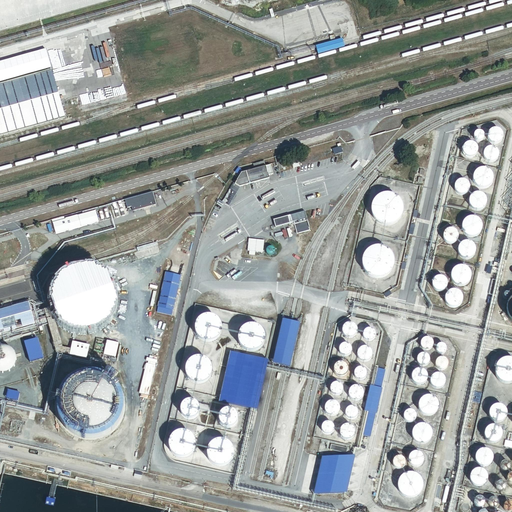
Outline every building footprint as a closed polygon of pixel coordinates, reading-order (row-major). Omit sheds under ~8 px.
[(0,0),(0,32),(116,0),(0,0)] [(0,137),(64,119),(50,71),(0,84),(0,137)] [(502,138),(502,137),(501,136),(501,135),(501,134),(500,133),(500,132),(499,132),(498,131),(497,131),(496,130),(495,130),(494,130),(493,130),(492,130),(491,131),(490,131),(489,132),(488,133),(488,134),(487,135),(487,136),(487,137),(487,138),(487,139),(487,140),(487,141),(488,142),(489,143),(490,144),(491,144),(492,145),(493,145),(494,145),(495,145),(496,145),(497,144),(498,144),(499,143),(500,143),(500,142),(501,141),(501,140),(502,139),(502,138)] [(482,138),(482,137),(482,136),(481,135),(481,134),(480,133),(478,133),(477,133),(476,133),(475,133),(474,134),(473,135),(472,136),(472,137),(472,138),(473,140),(473,141),(474,141),(475,142),(477,142),(478,142),(479,142),(480,141),(481,141),(482,140),(482,138)] [(476,152),(476,151),(476,150),(476,149),(475,148),(475,147),(474,146),(473,145),(472,145),(471,144),(470,144),(469,144),(468,144),(467,144),(466,144),(466,145),(465,145),(464,146),(463,146),(463,147),(462,148),(462,149),(461,150),(461,151),(461,152),(461,153),(462,154),(462,155),(463,156),(463,157),(464,157),(465,158),(466,159),(467,159),(468,159),(469,159),(470,159),(471,159),(472,158),(473,158),(473,157),(474,157),(475,156),(475,155),(476,154),(476,153),(476,152)] [(497,156),(497,155),(496,154),(496,153),(496,152),(495,151),(494,150),(493,149),(492,149),(491,149),(491,148),(490,148),(489,148),(488,148),(487,149),(486,149),(485,149),(484,150),(484,151),(483,151),(482,152),(482,153),(482,154),(482,155),(481,156),(482,157),(482,158),(482,159),(483,160),(483,161),(484,162),(485,162),(486,163),(487,163),(488,163),(489,163),(490,163),(491,163),(492,163),(493,162),(494,162),(494,161),(495,160),(496,160),(496,159),(496,158),(497,157),(497,156)] [(285,168),(282,156),(278,157),(280,165),(278,165),(278,163),(275,164),(276,167),(277,166),(278,170),(285,168)] [(269,166),(240,174),(234,185),(232,185),(222,202),(228,205),(238,188),(268,180),(267,176),(272,175),(269,166)] [(491,180),(492,179),(492,178),(491,176),(491,175),(490,174),(490,173),(489,172),(488,171),(487,170),(486,170),(485,169),(483,169),(482,169),(481,169),(480,169),(478,169),(477,170),(476,170),(475,171),(474,172),(473,173),(472,174),(472,175),(471,176),(471,177),(471,179),(471,180),(471,181),(472,182),(472,184),(473,185),(474,186),(475,187),(476,187),(477,188),(478,188),(479,189),(481,189),(482,189),(483,189),(484,189),(486,188),(487,187),(488,187),(489,186),(490,185),(490,184),(491,183),(491,181),(491,180)] [(468,188),(468,187),(468,186),(467,185),(466,184),(466,183),(465,182),(464,182),(463,181),(462,181),(461,181),(460,181),(459,181),(458,181),(457,181),(456,182),(455,182),(455,183),(454,184),(453,185),(453,186),(453,187),(453,188),(453,189),(453,190),(453,191),(454,192),(454,193),(455,193),(455,194),(456,195),(457,195),(458,195),(459,196),(460,196),(461,196),(462,196),(462,195),(463,195),(464,195),(465,194),(466,193),(467,192),(467,191),(468,190),(468,189),(468,188)] [(146,194),(109,205),(113,218),(149,208),(146,194)] [(485,204),(485,203),(485,202),(484,201),(484,199),(484,198),(483,197),(482,197),(482,196),(481,195),(480,195),(479,194),(478,194),(477,194),(475,194),(474,194),(473,194),(472,195),(471,195),(470,196),(470,197),(469,197),(468,198),(468,199),(467,200),(467,201),(467,202),(467,204),(467,205),(468,206),(468,207),(469,208),(469,209),(470,209),(471,210),(472,210),(473,211),(474,211),(475,211),(476,211),(477,211),(478,211),(480,211),(480,210),(481,209),(482,209),(483,208),(483,207),(484,206),(484,205),(485,204)] [(400,216),(401,214),(401,213),(401,211),(401,209),(401,207),(400,205),(400,203),(399,201),(397,200),(396,198),(394,197),(393,196),(391,196),(389,195),(387,195),(385,195),(383,195),(381,195),(379,196),(377,197),(376,198),(374,200),(373,201),(372,203),(371,204),(371,206),(370,208),(370,210),(370,212),(371,214),(371,216),(372,218),(373,220),(374,221),(376,222),(377,224),(379,225),(381,225),(383,226),(385,226),(387,226),(389,226),(390,225),(392,225),(394,224),(396,223),(397,221),(398,220),(399,218),(400,216)] [(77,214),(51,221),(52,224),(51,224),(54,235),(70,230),(70,231),(83,227),(82,227),(100,222),(97,211),(89,213),(78,216),(77,214)] [(305,211),(273,219),(275,227),(293,222),(297,233),(309,230),(305,211)] [(481,229),(481,228),(481,226),(480,225),(480,224),(479,223),(479,222),(478,221),(477,220),(476,219),(475,218),(474,218),(472,218),(471,217),(470,217),(468,217),(467,218),(466,218),(465,219),(464,220),(463,221),(462,222),(461,223),(461,224),(460,225),(460,226),(460,228),(460,229),(460,230),(461,231),(461,232),(462,233),(463,234),(464,235),(465,236),(466,237),(467,237),(468,238),(470,238),(471,238),(472,238),(473,237),(475,237),(476,236),(477,236),(478,235),(479,234),(479,233),(480,231),(480,230),(481,229)] [(457,237),(456,236),(456,235),(456,234),(455,233),(455,232),(454,231),(453,231),(452,230),(451,230),(450,230),(449,230),(448,230),(447,230),(446,230),(445,231),(444,231),(444,232),(443,233),(442,233),(442,234),(442,235),(442,236),(441,237),(442,238),(442,239),(442,240),(442,241),(443,242),(444,243),(445,243),(446,244),(447,244),(448,245),(449,245),(450,245),(451,244),(452,244),(453,244),(454,243),(454,242),(455,242),(456,241),(456,240),(456,239),(456,238),(457,237)] [(264,240),(248,238),(247,250),(249,251),(249,254),(255,255),(255,252),(263,253),(264,240)] [(474,252),(474,251),(474,250),(474,249),(474,248),(473,247),(473,246),(472,245),(471,244),(470,244),(469,243),(468,243),(467,242),(466,242),(465,242),(464,242),(463,243),(462,243),(461,244),(460,244),(459,245),(458,246),(458,247),(457,248),(457,249),(457,250),(457,251),(457,252),(457,253),(457,254),(458,255),(458,256),(459,257),(460,258),(461,258),(462,259),(463,259),(464,260),(465,260),(466,260),(467,260),(468,259),(469,259),(470,259),(471,258),(472,257),(473,256),(473,255),(474,254),(474,253),(474,252)] [(391,270),(392,269),(392,267),(393,265),(392,263),(392,261),(392,259),(391,257),(390,255),(388,254),(387,252),(385,251),(384,250),(382,250),(380,249),(378,249),(376,249),(374,249),(372,249),(370,250),(369,251),(367,252),(366,254),(364,255),(363,257),(362,258),(362,260),(361,262),(361,264),(361,266),(362,268),(362,270),(363,272),(364,274),(365,275),(367,276),(368,278),(370,279),(372,279),(374,280),(376,280),(378,280),(380,280),(382,279),(383,279),(385,278),(387,277),(388,275),(390,274),(391,272),(391,270)] [(469,279),(469,277),(469,276),(469,275),(469,274),(468,272),(468,271),(467,270),(466,269),(465,269),(464,268),(462,268),(461,267),(460,267),(459,267),(457,267),(456,268),(455,268),(454,269),(453,269),(452,270),(451,271),(450,272),(450,273),(449,275),(449,276),(449,277),(449,279),(449,280),(450,281),(450,282),(451,283),(452,284),(453,285),(454,286),(455,286),(456,287),(457,287),(458,287),(460,287),(461,287),(462,287),(463,287),(465,286),(466,285),(467,284),(467,283),(468,282),(469,281),(469,280),(469,279)] [(181,276),(166,272),(157,311),(172,315),(181,276)] [(107,300),(107,296),(106,293),(104,290),(103,288),(101,285),(98,283),(96,281),(93,279),(90,278),(87,277),(84,277),(80,277),(77,277),(74,278),(71,279),(68,281),(65,282),(63,285),(61,287),(59,290),(58,293),(57,296),(56,299),(56,302),(56,306),(57,309),(58,312),(59,315),(61,317),(63,320),(65,322),(68,324),(71,326),(74,327),(77,328),(80,328),(83,328),(86,328),(89,327),(92,326),(95,324),(98,322),(100,320),(102,318),(104,315),(106,312),(107,309),(107,306),(107,303),(107,300)] [(446,285),(446,284),(445,283),(445,282),(445,281),(444,280),(443,279),(442,278),(441,278),(440,277),(439,277),(438,277),(437,277),(436,277),(435,278),(434,278),(433,279),(432,280),(432,281),(431,282),(431,283),(431,284),(431,285),(431,286),(431,287),(432,288),(432,289),(433,290),(434,291),(435,292),(436,292),(437,292),(438,292),(439,292),(440,292),(441,292),(442,291),(443,291),(444,290),(444,289),(445,288),(445,287),(446,286),(446,285)] [(499,281),(493,280),(489,294),(496,296),(499,281)] [(461,301),(461,300),(461,299),(461,298),(460,297),(460,296),(459,295),(459,294),(458,293),(457,293),(456,292),(455,292),(454,291),(453,291),(452,291),(451,291),(450,291),(449,292),(448,292),(447,293),(446,294),(445,295),(445,296),(444,297),(444,298),(444,299),(443,300),(444,301),(444,302),(444,303),(444,304),(445,305),(446,306),(447,307),(448,308),(449,308),(451,308),(452,309),(453,309),(454,308),(455,308),(456,308),(457,307),(458,307),(458,306),(459,305),(460,304),(460,303),(461,302),(461,301)] [(0,333),(34,324),(28,302),(0,309),(0,333)] [(203,339),(207,340),(211,339),(215,337),(218,334),(220,330),(221,326),(220,322),(218,319),(215,316),(211,314),(207,314),(202,315),(199,317),(196,320),(195,325),(195,329),(196,333),(199,337),(203,339)] [(300,323),(283,319),(272,363),(290,366),(300,323)] [(247,349),(251,349),(255,349),(259,347),(262,344),(264,340),(264,336),(264,332),(262,329),(259,326),(255,324),(251,323),(246,324),(243,327),(240,330),(238,334),(238,339),(240,343),(243,346),(247,349)] [(356,332),(356,331),(356,330),(355,329),(355,328),(354,327),(354,326),(353,326),(352,325),(351,324),(350,324),(349,324),(348,324),(347,324),(346,324),(345,325),(344,325),(344,326),(343,326),(342,327),(342,328),(341,329),(341,330),(341,331),(341,332),(341,333),(341,334),(342,335),(342,336),(343,337),(344,338),(345,338),(346,339),(347,339),(348,339),(349,339),(350,339),(351,339),(351,338),(352,338),(353,337),(354,337),(354,336),(355,335),(355,334),(356,334),(356,333),(356,332)] [(373,339),(374,337),(374,335),(374,334),(373,332),(372,331),(371,330),(369,330),(368,330),(366,330),(365,330),(363,331),(362,332),(362,334),(361,335),(361,337),(362,338),(363,340),(364,341),(365,342),(367,342),(368,342),(370,342),(371,341),(372,340),(373,339)] [(37,337),(23,341),(29,362),(43,358),(37,337)] [(431,348),(432,346),(432,345),(431,343),(431,342),(430,341),(429,340),(427,339),(426,339),(424,339),(423,340),(421,341),(420,342),(420,343),(419,345),(419,346),(420,348),(421,349),(422,350),(423,351),(425,351),(426,351),(428,351),(429,350),(430,349),(431,348)] [(89,345),(72,341),(69,354),(86,358),(89,345)] [(118,343),(107,341),(104,354),(116,357),(118,343)] [(350,354),(350,353),(350,351),(350,350),(349,348),(348,347),(347,346),(346,345),(344,345),(343,345),(341,346),(340,347),(339,348),(338,349),(338,351),(338,353),(338,354),(339,355),(340,356),(342,357),(343,358),(345,358),(346,357),(348,357),(349,355),(350,354)] [(444,351),(444,350),(444,348),(443,347),(442,346),(441,346),(440,345),(439,345),(438,345),(437,346),(436,346),(435,347),(434,348),(434,350),(434,351),(434,352),(435,353),(436,354),(437,355),(438,355),(440,355),(441,355),(442,354),(443,353),(443,352),(444,351)] [(15,362),(15,360),(15,359),(14,357),(14,355),(13,354),(12,352),(11,351),(10,350),(8,348),(7,348),(5,347),(3,347),(2,346),(0,346),(0,374),(1,374),(3,374),(5,374),(7,373),(8,372),(9,371),(11,370),(12,369),(13,367),(14,366),(14,364),(15,362)] [(371,356),(371,355),(371,354),(371,353),(370,352),(370,351),(369,351),(369,350),(368,349),(367,349),(366,349),(365,348),(364,348),(363,348),(362,348),(362,349),(361,349),(360,349),(359,350),(358,351),(357,352),(357,353),(357,354),(356,355),(356,356),(356,357),(357,358),(357,359),(358,360),(358,361),(359,362),(360,362),(361,363),(362,363),(363,363),(364,363),(365,363),(366,363),(367,363),(368,362),(369,362),(369,361),(370,360),(370,359),(371,359),(371,358),(371,357),(371,356)] [(267,360),(230,351),(219,401),(248,408),(256,410),(267,360)] [(193,381),(198,382),(202,381),(206,379),(209,376),(211,372),(211,368),(210,364),(208,361),(205,358),(202,356),(197,355),(193,356),(189,359),(187,362),(185,366),(185,371),(187,375),(190,378),(193,381)] [(428,364),(428,363),(428,361),(428,359),(427,358),(426,357),(425,356),(424,355),(422,355),(420,355),(419,356),(418,357),(417,358),(416,359),(416,361),(416,362),(416,364),(417,365),(418,366),(420,367),(421,367),(423,368),(424,367),(426,366),(427,365),(428,364)] [(446,367),(447,366),(447,364),(447,363),(446,361),(445,360),(444,359),(442,359),(441,358),(439,359),(438,359),(437,360),(435,361),(435,363),(434,364),(435,366),(435,367),(436,369),(437,370),(438,370),(440,371),(441,371),(443,370),(444,370),(446,369),(446,367)] [(511,361),(510,360),(508,360),(507,360),(505,360),(503,360),(502,360),(500,361),(499,361),(498,362),(497,363),(496,365),(495,366),(494,367),(494,369),(493,370),(493,372),(493,374),(493,375),(494,377),(495,378),(495,379),(496,381),(498,382),(499,383),(500,383),(502,384),(503,384),(505,385),(506,385),(508,384),(510,384),(511,384),(511,382),(511,361)] [(348,371),(347,370),(347,369),(347,368),(347,367),(346,366),(345,365),(344,364),(343,364),(342,364),(341,363),(340,363),(339,363),(338,364),(337,364),(336,364),(335,365),(334,366),(333,367),(333,368),(333,369),(332,370),(332,371),(332,372),(333,373),(333,374),(334,375),(334,376),(335,377),(336,377),(337,378),(338,378),(339,378),(340,378),(341,378),(342,378),(343,378),(344,377),(345,377),(345,376),(346,375),(347,375),(347,374),(347,373),(347,372),(348,371)] [(365,377),(365,376),(365,374),(365,373),(364,371),(363,370),(362,369),(361,368),(359,368),(357,368),(356,369),(355,370),(354,371),(353,372),(353,374),(353,375),(353,377),(354,378),(355,379),(357,380),(358,381),(360,381),(361,380),(363,379),(364,378),(365,377)] [(370,437),(386,369),(378,368),(374,386),(370,385),(365,410),(369,411),(363,436),(370,437)] [(80,434),(90,436),(100,434),(109,429),(116,422),(121,413),(123,403),(121,392),(116,383),(108,376),(97,371),(86,370),(75,373),(66,380),(60,389),(57,400),(57,411),(62,421),(69,429),(80,434)] [(426,378),(426,377),(426,376),(425,375),(425,374),(425,373),(424,373),(423,372),(422,371),(421,370),(420,370),(419,370),(418,370),(417,370),(416,370),(415,371),(414,371),(414,372),(413,372),(412,373),(412,374),(411,375),(411,376),(411,377),(411,378),(411,379),(411,380),(412,381),(412,382),(413,383),(414,383),(414,384),(415,384),(416,385),(417,385),(418,385),(419,385),(420,385),(421,385),(421,384),(422,384),(423,383),(424,383),(424,382),(425,381),(426,380),(426,379),(426,378)] [(444,382),(444,381),(444,380),(444,379),(443,378),(442,377),(441,376),(440,375),(439,375),(438,375),(437,374),(436,374),(435,375),(434,375),(433,376),(432,376),(431,377),(430,378),(430,379),(429,380),(429,381),(429,382),(429,383),(429,384),(430,385),(430,386),(431,386),(431,387),(432,388),(433,388),(433,389),(434,389),(435,389),(436,390),(437,390),(438,389),(439,389),(440,389),(441,388),(442,387),(443,387),(443,386),(444,385),(444,384),(444,383),(444,382)] [(341,393),(342,391),(342,390),(341,388),(341,387),(340,386),(338,385),(337,384),(335,384),(334,384),(332,384),(331,385),(330,387),(329,388),(329,390),(329,391),(330,393),(331,394),(332,395),(333,396),(335,396),(336,396),(338,396),(339,395),(340,394),(341,393)] [(362,393),(362,392),(362,391),(361,390),(360,389),(360,388),(359,388),(358,387),(357,387),(356,387),(355,387),(354,387),(353,387),(352,387),(351,387),(351,388),(350,388),(349,389),(348,390),(347,391),(347,392),(347,393),(347,394),(347,395),(347,396),(347,397),(348,398),(348,399),(349,400),(350,400),(350,401),(351,401),(352,402),(353,402),(354,402),(355,402),(356,402),(357,402),(358,401),(359,401),(360,400),(361,399),(362,398),(362,397),(362,396),(362,395),(363,394),(362,393)] [(19,392),(8,390),(6,398),(17,400),(19,392)] [(437,408),(438,406),(437,405),(437,404),(437,402),(436,401),(436,400),(435,399),(434,398),(433,398),(432,397),(431,397),(429,396),(428,396),(427,396),(425,396),(424,396),(423,397),(422,398),(421,398),(420,399),(419,400),(418,401),(418,402),(417,404),(417,405),(417,406),(417,407),(417,409),(418,410),(418,411),(419,412),(420,413),(421,414),(422,415),(423,415),(424,416),(425,416),(427,416),(428,416),(429,416),(430,416),(432,416),(433,415),(434,414),(435,413),(436,412),(436,411),(437,410),(437,409),(437,408)] [(189,417),(192,417),(195,415),(197,413),(198,410),(198,407),(197,405),(196,402),(194,400),(191,399),(189,399),(186,400),(183,402),(181,404),(180,407),(180,410),(181,413),(184,415),(186,417),(189,417)] [(338,409),(338,408),(338,407),(337,406),(337,405),(336,405),(335,404),(335,403),(334,403),(333,403),(332,402),(331,402),(330,402),(329,402),(328,403),(327,403),(326,403),(325,404),(325,405),(324,405),(323,406),(323,407),(323,408),(323,409),(322,410),(323,411),(323,412),(323,413),(323,414),(324,415),(325,415),(325,416),(326,417),(327,417),(328,418),(329,418),(330,418),(331,418),(332,418),(333,418),(334,417),(335,417),(335,416),(336,415),(337,415),(337,414),(338,413),(338,412),(338,411),(338,410),(338,409)] [(505,416),(506,415),(505,413),(505,412),(505,411),(504,410),(504,409),(503,408),(502,408),(501,407),(500,406),(498,406),(497,406),(496,406),(495,406),(494,406),(493,406),(492,407),(491,408),(490,408),(490,409),(489,410),(489,411),(488,412),(488,413),(488,414),(488,415),(488,417),(489,418),(489,419),(490,420),(491,421),(492,422),(493,422),(494,423),(495,423),(496,423),(497,423),(498,423),(499,423),(500,422),(501,422),(502,421),(503,420),(504,420),(504,419),(505,418),(505,417),(505,416)] [(355,416),(356,415),(356,413),(356,412),(355,410),(354,409),(353,408),(351,408),(350,407),(348,408),(347,408),(345,409),(344,410),(344,412),(343,413),(344,415),(344,416),(345,418),(346,419),(347,419),(349,420),(350,420),(352,419),(353,419),(354,418),(355,416)] [(228,426),(231,425),(233,423),(235,421),(236,418),(236,416),(236,413),(234,411),(232,409),(230,408),(227,408),(224,408),(221,410),(219,412),(219,415),(219,418),(220,421),(222,424),(225,425),(228,426)] [(414,420),(415,419),(415,417),(415,416),(414,414),(413,413),(412,412),(410,412),(409,411),(407,412),(406,412),(404,413),(403,414),(403,416),(402,417),(403,419),(403,420),(404,422),(405,423),(406,423),(408,424),(409,424),(411,424),(412,423),(414,422),(414,420)] [(332,432),(332,431),(333,429),(332,427),(332,426),(331,425),(329,424),(328,423),(326,423),(325,423),(323,424),(322,425),(321,426),(320,427),(320,429),(320,430),(321,432),(321,433),(323,434),(324,435),(325,435),(327,435),(328,435),(330,434),(331,433),(332,432)] [(431,437),(432,435),(431,434),(431,433),(431,432),(430,430),(430,429),(429,428),(428,427),(427,427),(426,426),(424,426),(423,425),(422,425),(421,425),(419,425),(418,426),(417,426),(416,427),(415,427),(414,428),(413,429),(412,430),(412,432),(411,433),(411,434),(411,435),(411,437),(411,438),(412,439),(412,440),(413,441),(414,442),(415,443),(416,444),(417,445),(418,445),(419,445),(421,446),(422,446),(423,445),(424,445),(426,445),(427,444),(428,443),(429,442),(429,441),(430,440),(431,439),(431,438),(431,437)] [(502,435),(502,434),(502,433),(502,432),(501,431),(501,430),(500,429),(500,428),(499,427),(498,426),(497,426),(496,426),(495,425),(494,425),(493,425),(492,425),(491,426),(490,426),(489,426),(488,427),(487,428),(486,429),(486,430),(485,431),(485,432),(485,433),(484,434),(484,435),(485,436),(485,437),(485,438),(486,439),(487,440),(488,441),(489,442),(490,442),(491,442),(493,443),(494,443),(495,442),(496,442),(497,442),(498,441),(499,441),(500,440),(500,439),(501,438),(501,437),(502,436),(502,435)] [(354,433),(353,432),(353,431),(353,430),(352,429),(352,428),(351,428),(350,427),(349,427),(348,426),(347,426),(346,426),(345,426),(344,426),(343,427),(342,427),(341,427),(341,428),(340,429),(340,430),(339,431),(339,432),(339,433),(339,434),(339,435),(339,436),(339,437),(340,438),(341,438),(341,439),(342,440),(343,440),(344,441),(345,441),(346,441),(347,441),(348,441),(349,440),(350,440),(351,439),(352,439),(352,438),(353,437),(353,436),(353,435),(354,434),(354,433)] [(179,455),(183,455),(187,454),(190,451),(193,448),(194,445),(194,441),(193,437),(190,434),(188,432),(184,431),(180,431),(176,432),(172,435),(170,438),(169,442),(170,446),(172,450),(175,453),(179,455)] [(217,463),(221,464),(225,463),(228,460),(231,457),(232,453),(232,450),(231,446),(229,443),(226,441),(222,440),(218,439),(214,441),(210,443),(208,447),(207,451),(208,455),(210,459),(213,462),(217,463)] [(347,448),(331,445),(330,450),(346,453),(347,448)] [(488,464),(490,462),(492,460),(492,457),(492,455),(491,452),(489,450),(486,449),(484,449),(481,450),(479,451),(477,453),(476,455),(476,458),(477,460),(479,462),(481,464),(483,465),(486,465),(488,464)] [(423,460),(423,459),(423,458),(422,458),(422,457),(421,456),(421,455),(420,455),(419,454),(418,453),(417,453),(416,453),(415,453),(414,453),(413,453),(412,454),(411,454),(410,454),(410,455),(409,456),(409,457),(408,458),(408,459),(408,460),(408,461),(408,462),(408,463),(409,464),(409,465),(410,466),(411,467),(412,467),(413,468),(414,468),(415,468),(416,468),(417,468),(418,467),(419,467),(420,466),(421,466),(421,465),(422,464),(422,463),(422,462),(423,461),(423,460)] [(347,492),(355,455),(322,457),(313,493),(347,492)] [(403,467),(404,466),(404,464),(404,462),(403,461),(402,460),(401,459),(399,458),(398,458),(396,458),(395,459),(393,460),(393,461),(392,462),(391,464),(392,465),(392,467),(393,468),(394,469),(395,470),(397,471),(399,471),(400,470),(401,469),(403,468),(403,467)] [(510,469),(510,468),(510,467),(509,466),(509,465),(508,464),(506,463),(505,463),(504,463),(503,464),(502,465),(501,466),(500,467),(500,468),(500,469),(501,470),(501,471),(502,472),(503,473),(505,473),(506,473),(507,473),(508,472),(509,471),(510,470),(510,469)] [(483,483),(485,482),(486,479),(487,477),(487,474),(485,472),(484,470),(481,469),(478,469),(476,469),(474,470),(472,473),(471,475),(471,478),(472,480),(473,482),(476,484),(478,484),(481,484),(483,483)] [(422,487),(422,485),(421,484),(421,482),(420,481),(419,479),(418,478),(417,477),(416,476),(415,475),(413,475),(412,474),(410,474),(408,474),(407,474),(405,475),(404,475),(402,476),(401,477),(400,478),(399,479),(398,480),(397,482),(397,483),(397,485),(397,487),(397,488),(397,490),(397,491),(398,493),(399,494),(400,495),(401,496),(402,497),(404,498),(405,499),(407,499),(408,499),(410,499),(411,499),(413,499),(414,498),(416,497),(417,496),(418,495),(419,494),(420,493),(421,491),(421,490),(422,488),(422,487)] [(506,490),(506,488),(505,487),(505,486),(504,485),(503,484),(502,484),(501,484),(500,484),(498,484),(497,485),(497,486),(496,487),(496,488),(496,489),(496,491),(497,492),(498,492),(499,493),(500,493),(501,493),(503,493),(504,492),(505,491),(506,490)] [(484,505),(484,503),(484,502),(483,501),(483,500),(481,499),(480,499),(479,499),(478,499),(477,499),(476,500),(475,501),(474,502),(474,503),(474,505),(475,506),(475,507),(476,508),(477,508),(478,509),(480,509),(481,508),(482,508),(483,507),(484,506),(484,505)] [(498,505),(498,504),(498,503),(497,501),(497,500),(496,500),(494,499),(493,499),(492,499),(491,500),(490,500),(489,501),(488,503),(488,504),(488,505),(489,506),(489,507),(490,508),(491,509),(493,509),(494,509),(495,509),(496,508),(497,507),(498,506),(498,505)] [(511,509),(511,507),(511,506),(511,505),(510,504),(509,503),(508,503),(507,503),(506,503),(505,503),(504,504),(503,505),(502,506),(502,507),(502,509),(502,510),(503,511),(504,511),(509,511),(510,511),(511,511),(511,510),(511,509)]
